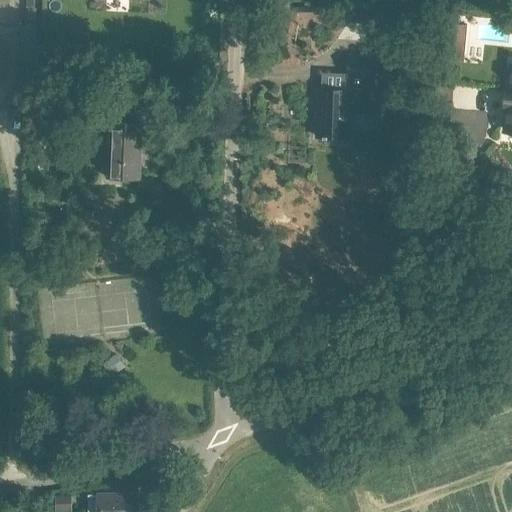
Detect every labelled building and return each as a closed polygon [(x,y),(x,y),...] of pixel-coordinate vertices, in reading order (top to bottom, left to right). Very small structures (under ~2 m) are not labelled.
[(350,113),(380,114),(381,76),(382,76),(383,58),(348,57),(347,75),(351,75),(350,89),(318,88),(316,138),(349,139),(350,113)] [(511,65),(509,66),(502,133),(511,133),(511,65)] [(433,103),(433,75),(410,74),(409,102),(433,103)] [(114,93),(80,92),(79,104),(88,105),(113,106),(114,93)] [(139,179),(141,123),(111,122),(108,177),(139,179)] [(103,364),(112,376),(125,366),(116,353),(103,364)] [(138,511),(138,492),(98,493),(98,511),(138,511)]
